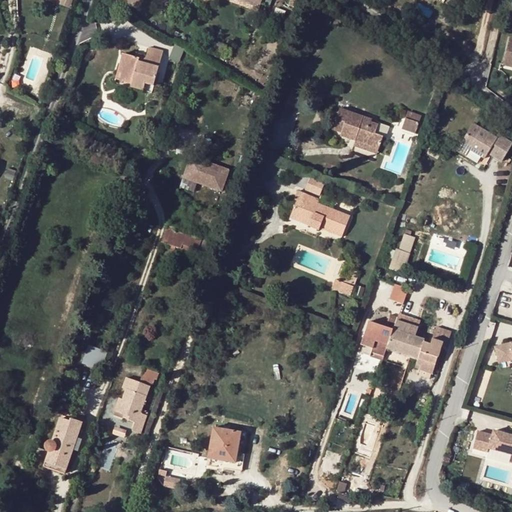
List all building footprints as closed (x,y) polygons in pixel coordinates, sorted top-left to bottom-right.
[(61,0),(60,4),(70,8),(72,0),(61,0)] [(237,0),(259,8),(260,5),(247,0),(237,0)] [(294,0),(292,7),(298,9),(300,0),(294,0)] [(511,38),(509,38),(502,65),(511,67),(511,38)] [(149,47),(146,56),(143,64),(138,62),(139,58),(134,57),(123,54),(117,75),(133,79),(132,83),(144,87),(145,83),(153,86),(163,51),(149,47)] [(143,64),(146,56),(136,53),(134,57),(139,58),(138,62),(143,64)] [(133,79),(117,75),(115,79),(132,83),(133,79)] [(150,93),(153,86),(145,83),(144,87),(132,83),(131,87),(150,93)] [(306,92),(284,84),(281,92),(282,92),(273,115),(286,120),(292,105),(300,108),(306,92)] [(332,129),(341,133),(350,135),(352,131),(357,133),(354,141),(378,149),(382,136),(385,127),(377,125),(371,122),(371,120),(340,109),(332,129)] [(420,114),(406,109),(400,128),(414,132),(420,114)] [(496,131),(494,135),(491,133),(474,123),(458,150),(477,161),(482,155),(485,157),(489,152),(502,160),(511,143),(511,140),(499,133),(496,131)] [(350,135),(341,133),(340,136),(354,141),(357,133),(352,131),(350,135)] [(378,149),(354,141),(353,145),(376,154),(378,149)] [(223,191),(231,169),(191,155),(183,177),(223,191)] [(322,195),(326,182),(311,176),(306,189),(322,195)] [(296,200),(291,213),(310,221),(308,226),(319,230),(320,227),(342,236),(349,216),(318,203),(319,200),(297,191),(294,199),(296,200)] [(310,221),(291,213),(290,218),(308,226),(310,221)] [(202,240),(167,227),(162,241),(167,243),(175,246),(181,249),(183,245),(198,250),(202,240)] [(340,239),(342,236),(320,227),(319,230),(340,239)] [(399,250),(409,253),(414,238),(404,234),(399,250)] [(197,254),(198,250),(183,245),(181,249),(197,254)] [(396,249),(389,267),(403,272),(409,253),(399,250),(396,249)] [(357,283),(360,271),(350,268),(349,271),(350,272),(348,281),(357,283)] [(352,285),(333,278),(330,287),(349,294),(352,285)] [(397,284),(395,290),(406,294),(408,288),(397,284)] [(406,294),(395,290),(392,300),(402,303),(406,294)] [(398,314),(389,312),(384,326),(393,329),(398,314)] [(420,321),(398,313),(398,314),(393,329),(386,348),(418,358),(416,363),(420,365),(418,368),(432,373),(437,359),(442,347),(445,347),(451,331),(436,327),(430,344),(424,342),(425,339),(415,336),(420,321)] [(372,351),(384,355),(386,348),(393,329),(369,321),(358,351),(371,356),(372,351)] [(511,340),(495,344),(499,362),(511,359),(511,340)] [(89,344),(83,362),(100,367),(106,349),(89,344)] [(371,356),(382,360),(384,355),(372,351),(371,356)] [(158,371),(145,367),(140,380),(153,385),(158,371)] [(149,387),(126,378),(122,388),(126,389),(122,399),(119,398),(113,414),(135,422),(132,430),(140,433),(148,412),(141,409),(149,387)] [(46,462),(66,469),(73,449),(77,450),(81,439),(77,438),(83,423),(71,419),(70,421),(61,419),(53,441),(50,441),(48,442),(47,445),(46,446),(46,449),(47,450),(49,452),(46,462)] [(479,429),(475,445),(511,454),(511,432),(494,427),(493,432),(479,429)] [(214,428),(208,459),(236,463),(237,453),(241,433),(214,428)] [(100,466),(112,469),(119,442),(107,439),(100,466)] [(236,463),(208,459),(207,465),(242,471),(245,455),(237,453),(236,463)] [(64,474),(66,469),(46,462),(44,467),(64,474)] [(166,475),(165,485),(176,486),(177,477),(166,475)] [(340,482),(337,492),(344,495),(347,484),(340,482)]
